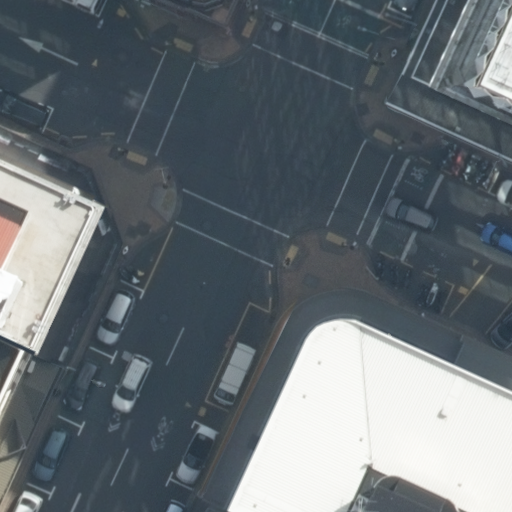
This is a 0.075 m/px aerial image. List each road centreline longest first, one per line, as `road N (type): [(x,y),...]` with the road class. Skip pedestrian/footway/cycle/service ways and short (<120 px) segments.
road 1 (secondary): [(271,145),(103,511)]
road 2 (tertiary): [(271,145),(0,22)]
road 3 (tertiary): [(511,250),(271,145)]
road 4 (secondary): [(335,0),(271,145)]
